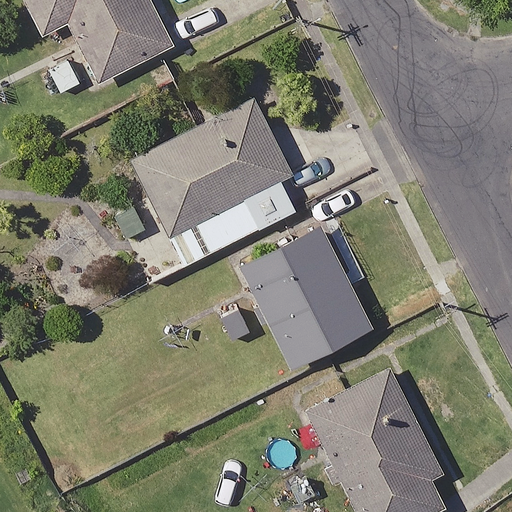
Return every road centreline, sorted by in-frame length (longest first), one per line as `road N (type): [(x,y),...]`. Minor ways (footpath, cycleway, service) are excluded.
road 1 (residential): [(436,128),(511,280)]
road 2 (residential): [(369,0),(436,128)]
